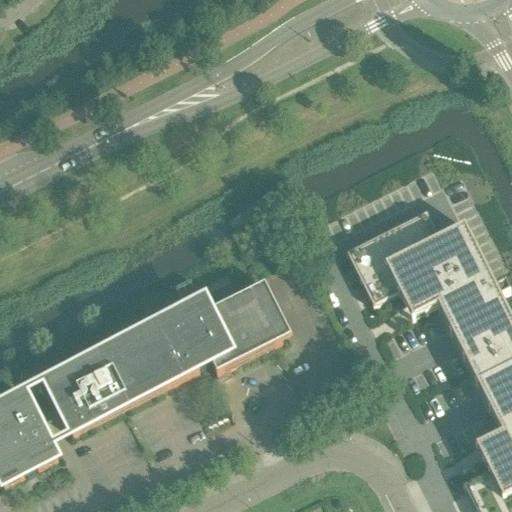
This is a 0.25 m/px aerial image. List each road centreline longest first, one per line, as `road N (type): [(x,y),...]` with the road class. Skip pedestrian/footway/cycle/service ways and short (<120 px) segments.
road 1 (secondary): [(0,191),(384,0)]
road 2 (unclassified): [(219,511),(325,456),(372,466),(400,511)]
